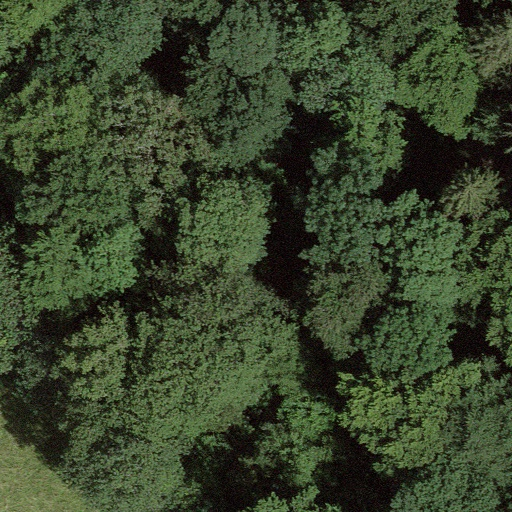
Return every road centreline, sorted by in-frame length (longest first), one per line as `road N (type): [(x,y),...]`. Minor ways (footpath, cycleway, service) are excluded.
road 1 (track): [(0,246),(193,511)]
road 2 (track): [(511,186),(369,0)]
